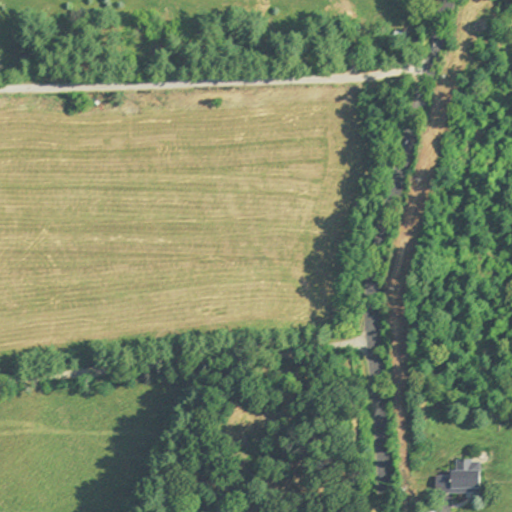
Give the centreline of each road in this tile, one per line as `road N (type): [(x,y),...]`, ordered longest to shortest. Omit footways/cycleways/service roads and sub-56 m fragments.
road 1 (secondary): [(382,511),(374,267),(450,0)]
road 2 (residential): [(373,348),(0,390)]
